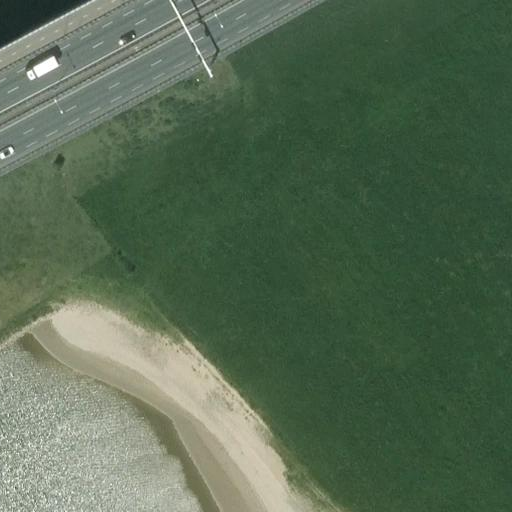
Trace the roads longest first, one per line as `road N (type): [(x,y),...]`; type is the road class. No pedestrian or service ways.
road 1 (trunk): [(0,129),(240,0)]
road 2 (trunk): [(155,0),(0,81)]
